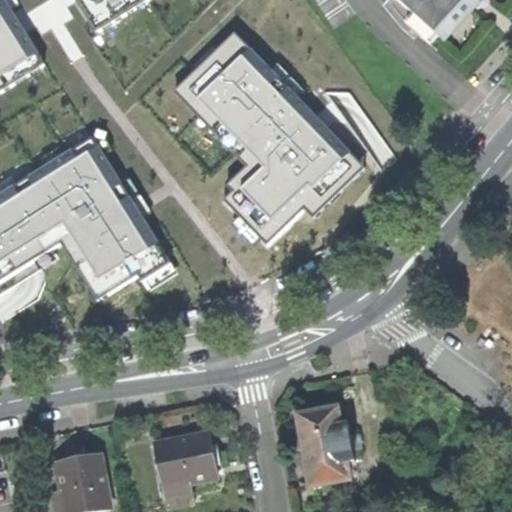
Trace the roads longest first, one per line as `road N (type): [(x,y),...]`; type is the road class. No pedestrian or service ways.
road 1 (secondary): [(0,400),(245,357)]
road 2 (secondary): [(369,296),(428,249),(511,145)]
road 3 (residential): [(511,418),(369,296)]
road 4 (residential): [(245,357),(275,511)]
road 5 (secondary): [(245,357),(290,342),(369,296)]
